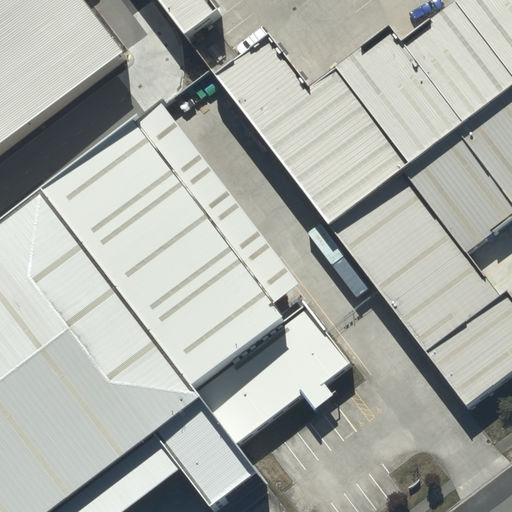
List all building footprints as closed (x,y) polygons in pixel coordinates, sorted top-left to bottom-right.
[(86,0),(0,0),(0,162),(134,63),(86,0)] [(135,0),(150,19),(175,0),(135,0)] [(273,44),(218,85),(333,235),(511,97),(511,0),(469,0),(404,50),(392,35),(313,96),(273,44)] [(511,97),(333,235),(468,411),(511,377),(511,296),(510,294),(503,300),(470,256),(511,223),(511,97)] [(359,373),(170,121),(0,247),(0,511),(75,511),(208,413),(242,459),(359,373)]
